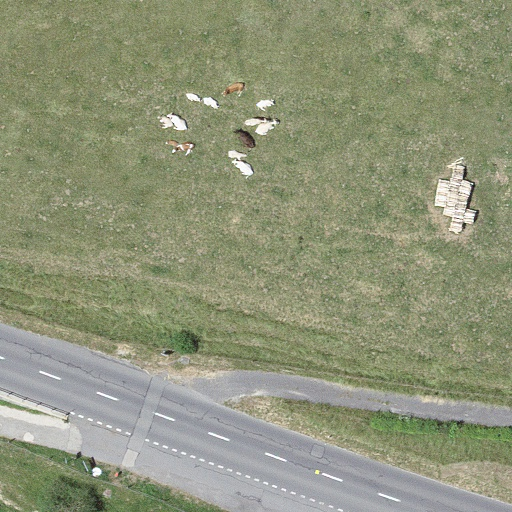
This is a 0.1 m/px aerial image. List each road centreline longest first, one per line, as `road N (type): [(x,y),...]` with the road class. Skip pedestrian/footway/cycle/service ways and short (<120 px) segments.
road 1 (tertiary): [(432,511),(0,357)]
road 2 (track): [(511,417),(249,383),(206,388),(150,412)]
